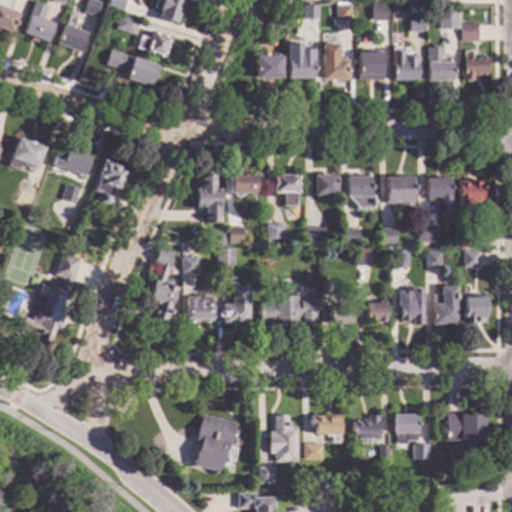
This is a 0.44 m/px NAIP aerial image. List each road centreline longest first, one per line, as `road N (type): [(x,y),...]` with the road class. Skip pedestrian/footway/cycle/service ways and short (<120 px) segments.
road 1 (residential): [(511,129),(181,129),(0,78)]
road 2 (residential): [(511,373),(105,374)]
road 3 (residential): [(235,0),(101,329),(105,374)]
road 4 (tertiary): [(172,511),(0,389)]
